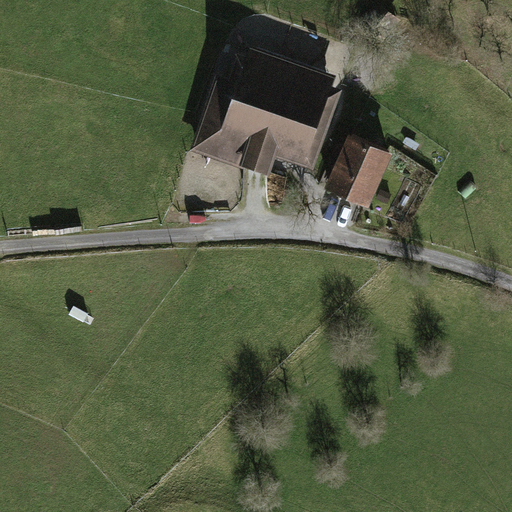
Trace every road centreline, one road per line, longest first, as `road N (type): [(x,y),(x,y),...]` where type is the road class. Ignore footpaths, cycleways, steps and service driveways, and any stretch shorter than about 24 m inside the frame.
road 1 (track): [(318,230),(0,245)]
road 2 (residential): [(511,283),(318,230)]
